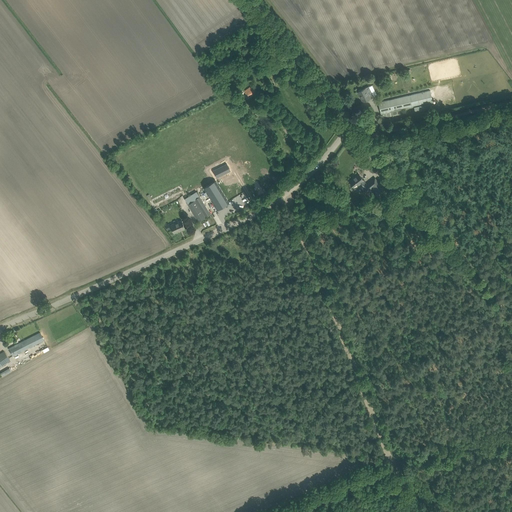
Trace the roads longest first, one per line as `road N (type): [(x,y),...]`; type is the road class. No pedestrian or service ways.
road 1 (unclassified): [(0,329),(243,221),(285,195),(340,142),(347,126),(338,101),(257,0)]
road 2 (track): [(285,195),(395,463)]
road 3 (track): [(346,132),(375,135),(511,104)]
